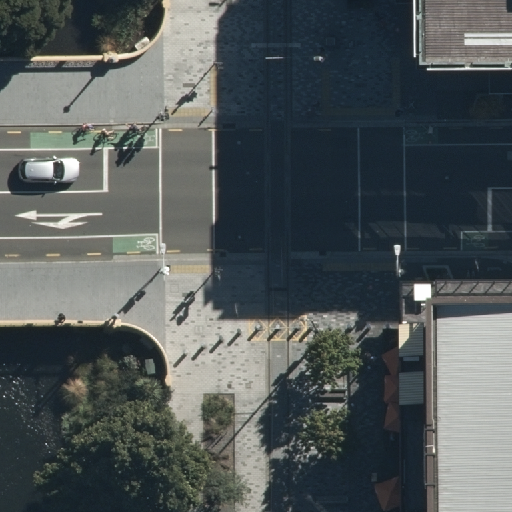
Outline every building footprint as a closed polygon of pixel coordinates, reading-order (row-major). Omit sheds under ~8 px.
[(511,0),(437,0),(438,55),(511,53),(511,0)] [(124,34),(0,33),(0,79),(124,79),(124,34)] [(0,302),(0,343),(128,343),(128,303),(0,302)] [(437,362),(439,511),(511,511),(511,326),(437,327),(437,362)] [(237,479),(236,399),(188,399),(188,415),(201,415),(202,479),(237,479)]
